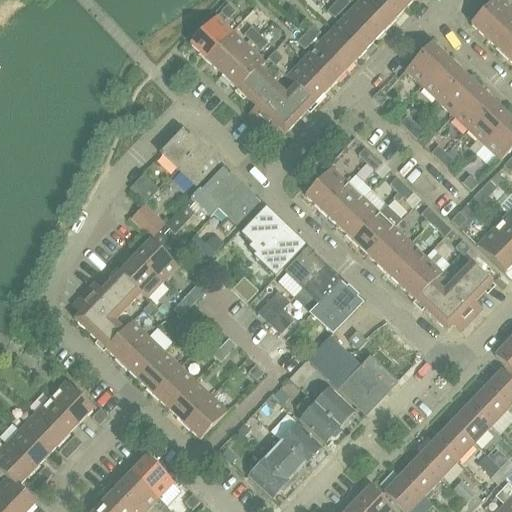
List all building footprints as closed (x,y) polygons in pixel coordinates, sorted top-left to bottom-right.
[(346,0),(338,0),(335,4),(342,11),(350,3),(346,0)] [(361,0),(346,16),(374,42),(389,27),(361,0)] [(392,0),(361,0),(389,27),(404,11),(392,0)] [(392,0),(404,11),(414,0),(392,0)] [(494,0),(471,26),(487,41),(511,14),(511,12),(498,0),(494,0)] [(335,4),(327,12),(334,19),(342,11),(335,4)] [(228,6),(220,14),(227,21),(235,13),(228,6)] [(511,14),(487,41),(502,56),(511,45),(511,14)] [(346,16),(331,31),(359,58),(374,42),(346,16)] [(216,19),(189,46),(205,61),(232,34),(216,19)] [(312,27),(305,35),(312,42),(320,34),(312,27)] [(259,37),(251,29),(243,36),(252,44),(259,37)] [(331,31),(317,47),(344,73),(359,58),(331,31)] [(205,61),(221,76),(247,49),(232,34),(205,61)] [(305,35),(297,44),(304,51),(312,42),(305,35)] [(267,45),(259,37),(252,44),(260,52),(267,45)] [(405,73),(421,88),(447,61),(431,45),(405,73)] [(511,45),(502,56),(511,65),(511,45)] [(317,47),(302,62),(329,89),(344,73),(317,47)] [(263,64),(247,49),(221,76),(237,91),(258,70),(263,64)] [(267,60),(274,67),(282,60),(274,53),(267,60)] [(421,88),(436,103),(462,75),(447,61),(421,88)] [(286,78),(294,86),(295,86),(314,104),(329,89),(302,62),(286,78)] [(274,85),(258,70),(237,91),(253,107),(274,85)] [(436,103),(452,118),(478,90),(462,75),(436,103)] [(255,109),(248,117),(261,129),(289,100),(285,96),(274,85),(253,107),(255,109)] [(283,136),(314,104),(295,86),(294,86),(285,96),(289,100),(261,129),(270,138),(277,130),(283,136)] [(452,118),(468,132),(494,105),(478,90),(452,118)] [(372,100),(380,108),(387,100),(379,92),(372,100)] [(468,132),(483,147),(509,120),(494,105),(468,132)] [(406,118),(399,126),(407,134),(415,126),(406,118)] [(499,162),(511,149),(511,122),(509,120),(483,147),(499,162)] [(407,134),(415,141),(423,133),(415,126),(407,134)] [(159,156),(177,173),(200,149),(182,132),(159,156)] [(430,155),(439,163),(446,155),(438,148),(430,155)] [(195,190),(217,166),(200,149),(177,173),(195,190)] [(358,157),(366,165),(373,157),(365,149),(358,157)] [(439,163),(447,171),(454,163),(446,155),(439,163)] [(374,173),(381,165),(373,157),(366,165),(374,173)] [(511,161),(511,160),(503,168),(510,175),(511,173),(511,161)] [(377,177),(386,185),(396,172),(387,164),(377,177)] [(305,197),(321,213),(347,185),(331,170),(305,197)] [(164,227),(159,232),(150,243),(170,262),(180,252),(163,236),(168,231),(174,236),(193,215),(194,216),(200,211),(209,220),(218,211),(218,212),(240,188),(222,171),(201,193),(199,191),(164,227)] [(142,176),(128,190),(144,206),(158,191),(142,176)] [(462,185),(470,193),(477,186),(469,178),(462,185)] [(405,187),(396,179),(389,187),(397,195),(405,187)] [(489,183),(481,191),(488,198),(496,190),(489,183)] [(321,213),(336,228),(363,200),(347,185),(321,213)] [(413,195),(405,187),(397,195),(394,198),(398,203),(402,199),(405,202),(413,195)] [(258,205),(240,188),(218,212),(226,219),(217,229),(226,238),(258,205)] [(481,191),(473,200),(480,206),(488,198),(481,191)] [(336,228),(352,242),(378,215),(363,200),(336,228)] [(352,242),(367,257),(394,230),(401,222),(385,207),(378,215),(352,242)] [(151,241),(164,226),(144,208),(131,222),(151,241)] [(436,217),(427,209),(420,217),(428,224),(436,217)] [(253,258),(255,260),(284,229),(265,211),(241,236),(251,246),(248,250),(255,256),(253,258)] [(450,223),(458,230),(466,221),(459,214),(450,223)] [(511,220),(507,216),(492,232),(511,250),(511,220)] [(444,225),(436,217),(428,224),(437,232),(444,225)] [(304,248),(284,229),(255,260),(275,279),(304,248)] [(367,257),(383,272),(409,245),(394,230),(367,257)] [(477,248),(504,274),(511,265),(511,250),(492,232),(477,248)] [(195,236),(186,246),(194,254),(205,265),(217,253),(225,246),(224,245),(213,234),(203,245),(195,236)] [(176,268),(170,262),(150,243),(149,242),(134,258),(161,284),(176,268)] [(463,257),(470,250),(462,242),(455,249),(463,257)] [(383,272),(399,287),(425,259),(409,245),(383,272)] [(284,275),(302,292),(325,268),(307,251),(284,275)] [(147,299),(161,284),(134,258),(119,273),(147,299)] [(399,287),(414,302),(441,274),(425,259),(399,287)] [(492,285),(481,275),(470,265),(455,281),(476,301),(492,285)] [(302,292),(318,307),(342,284),(325,268),(302,292)] [(145,301),(147,299),(119,273),(104,289),(126,310),(140,295),(145,301)] [(414,302),(424,311),(446,333),(452,327),(460,334),(469,324),(440,296),(443,293),(433,283),(441,275),(441,274),(414,302)] [(232,291),(246,305),(258,292),(243,279),(232,291)] [(455,281),(443,293),(440,296),(469,324),(482,311),(474,304),(476,301),(455,281)] [(331,336),(362,304),(342,284),(318,307),(310,316),(331,336)] [(111,325),(114,323),(126,310),(104,289),(101,293),(93,286),(82,297),(111,325)] [(289,305),(277,294),(257,315),(269,326),(289,305)] [(188,295),(180,303),(188,310),(196,302),(188,295)] [(74,321),(95,342),(111,325),(82,297),(72,308),(80,315),(74,321)] [(180,303),(173,311),(180,319),(188,310),(180,303)] [(300,315),(289,305),(269,326),(280,336),(300,315)] [(158,313),(154,308),(147,316),(151,320),(158,313)] [(197,311),(188,319),(196,327),(204,318),(197,311)] [(188,319),(181,328),(188,335),(196,327),(188,319)] [(95,342),(121,366),(147,339),(131,323),(123,332),(114,323),(111,325),(95,342)] [(221,338),(214,333),(205,344),(211,349),(221,338)] [(308,347),(298,336),(289,345),(299,355),(308,347)] [(121,366),(136,381),(163,354),(147,339),(121,366)] [(274,339),(268,348),(279,356),(286,346),(274,339)] [(329,339),(306,362),(307,363),(321,376),(337,391),(364,417),(392,388),(396,384),(397,383),(370,358),(360,369),(352,361),(339,348),(329,339)] [(394,377),(417,362),(401,339),(378,354),(394,377)] [(511,374),(511,339),(494,357),(511,374)] [(235,348),(227,341),(220,349),(227,356),(235,348)] [(219,365),(227,356),(220,349),(212,357),(219,365)] [(136,381),(152,396),(178,369),(163,354),(136,381)] [(288,381),(298,390),(315,372),(306,363),(288,381)] [(256,382),(263,375),(254,367),(247,375),(256,382)] [(152,396),(168,411),(194,384),(178,369),(152,396)] [(511,382),(501,372),(484,390),(507,412),(511,406),(511,382)] [(65,384),(49,400),(77,426),(92,410),(65,384)] [(168,411),(183,426),(210,399),(194,384),(168,411)] [(484,390),(467,407),(490,429),(507,412),(484,390)] [(280,391),(273,397),(282,406),(288,399),(280,391)] [(330,391),(315,406),(341,432),(348,424),(347,421),(354,414),(330,391)] [(272,396),(259,410),(271,422),(285,408),(282,406),(273,397),(272,396)] [(341,432),(315,406),(306,398),(295,410),(304,418),(300,422),(324,445),(330,438),(334,439),(341,432)] [(226,414),(210,399),(183,426),(200,441),(226,414)] [(49,400),(34,416),(62,442),(77,426),(49,400)] [(467,407),(451,424),(474,447),(490,429),(467,407)] [(90,420),(98,428),(107,419),(99,411),(90,420)] [(34,416),(19,431),(47,458),(62,442),(34,416)] [(451,424),(434,442),(457,464),(474,447),(451,424)] [(243,425),(234,435),(241,442),(250,432),(243,425)] [(297,427),(281,444),(304,466),(311,458),(315,459),(320,454),(319,450),(320,449),(297,427)] [(19,431),(4,447),(31,473),(47,458),(19,431)] [(73,454),(82,445),(74,437),(66,446),(73,454)] [(434,442),(418,459),(441,481),(457,464),(434,442)] [(281,444),(264,461),(290,485),(297,478),(296,474),(304,466),(281,444)] [(66,462),(73,454),(66,446),(58,454),(66,462)] [(0,451),(0,474),(6,480),(7,479),(17,489),(17,488),(31,473),(4,447),(0,451)] [(227,450),(220,457),(230,466),(237,460),(227,450)] [(144,458),(129,474),(157,501),(173,485),(144,458)] [(418,459),(401,476),(424,498),(441,481),(418,459)] [(264,461),(253,472),(247,478),(271,501),(279,492),(282,493),(290,485),(264,461)] [(511,465),(508,462),(499,471),(506,478),(511,471),(511,465)] [(43,485),(52,476),(44,469),(35,477),(43,485)] [(490,480),(498,487),(506,478),(499,471),(490,480)] [(129,474),(114,490),(137,511),(146,511),(157,501),(129,474)] [(401,476),(384,494),(402,511),(411,511),(424,498),(401,476)] [(36,493),(43,485),(35,477),(28,485),(36,493)] [(28,511),(35,505),(29,499),(17,488),(17,489),(7,479),(6,480),(0,486),(0,501),(10,511),(28,511)] [(511,490),(507,485),(501,492),(511,502),(511,490)] [(369,488),(351,506),(357,511),(390,511),(392,510),(369,488)] [(137,511),(114,490),(99,505),(106,511),(137,511)] [(497,511),(511,511),(511,502),(501,492),(494,498),(503,507),(497,511)] [(183,504),(191,511),(199,503),(192,496),(183,504)] [(475,496),(466,506),(472,511),(482,503),(475,496)] [(10,511),(0,501),(0,511),(10,511)]
